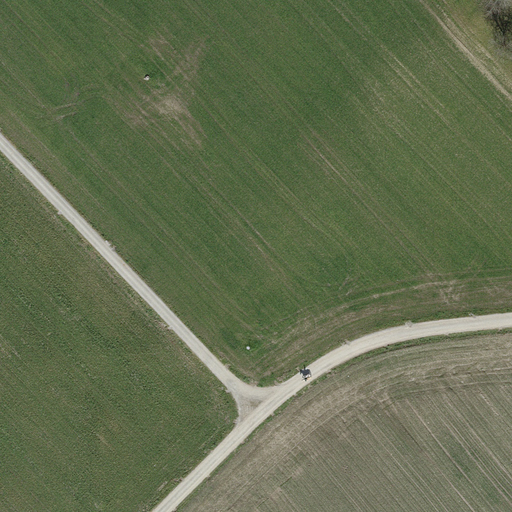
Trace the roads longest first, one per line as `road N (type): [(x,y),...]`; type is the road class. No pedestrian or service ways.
road 1 (track): [(0,139),(259,409)]
road 2 (track): [(259,409),(341,351),(400,331),(511,321)]
road 3 (track): [(259,409),(158,511)]
